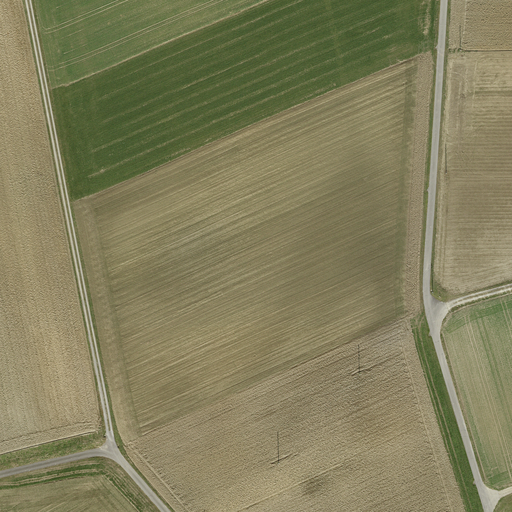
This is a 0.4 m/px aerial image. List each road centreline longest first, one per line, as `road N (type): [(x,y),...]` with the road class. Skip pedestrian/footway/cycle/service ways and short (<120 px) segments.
road 1 (unclassified): [(488,511),(425,283),(443,0)]
road 2 (track): [(110,448),(27,0)]
